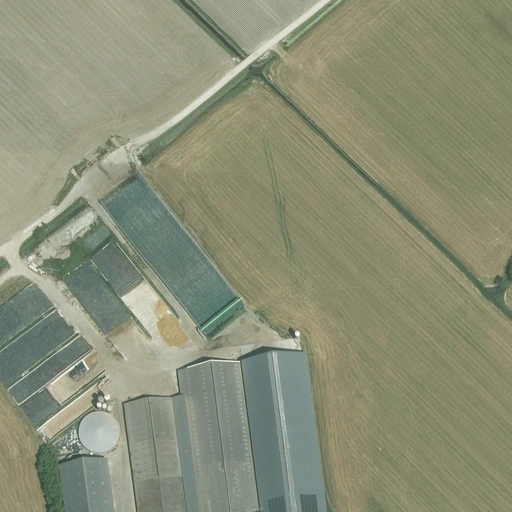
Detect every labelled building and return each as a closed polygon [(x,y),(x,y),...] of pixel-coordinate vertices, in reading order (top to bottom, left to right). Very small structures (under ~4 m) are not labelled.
[(230,293),(240,310),(245,307),(234,291),(230,293)] [(321,511),(302,358),(242,366),(260,511),(321,511)] [(180,373),(197,511),(260,511),(242,366),(242,365),(180,373)] [(187,511),(178,439),(173,400),(124,407),(137,511),(187,511)] [(101,414),(99,414),(97,414),(94,414),(92,415),(90,416),(88,417),(86,418),(84,420),(83,422),(81,424),(80,426),(79,428),(79,430),(78,432),(78,435),(78,437),(79,439),(79,441),(80,443),(81,445),(83,447),(84,449),(86,451),(88,452),(90,453),(92,454),(94,455),(97,455),(99,455),(101,455),(103,455),(106,454),(108,453),(110,452),(112,451),(113,449),(115,447),(116,445),(117,443),(118,441),(119,439),(119,437),(119,435),(119,432),(119,430),(118,428),(117,426),(116,424),(115,422),(113,420),(112,418),(110,417),(108,416),(106,415),(103,414),(101,414)] [(113,511),(112,503),(65,509),(65,511),(113,511)]
